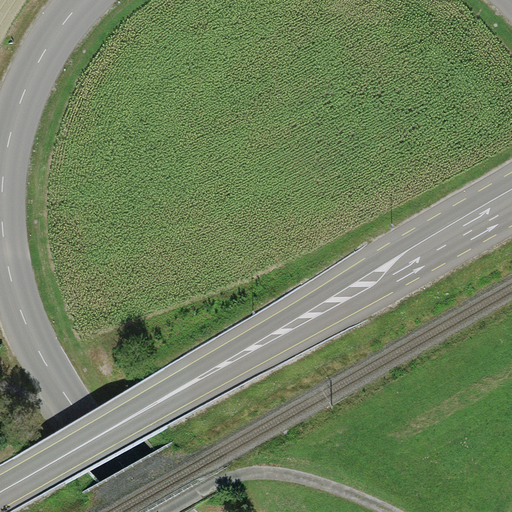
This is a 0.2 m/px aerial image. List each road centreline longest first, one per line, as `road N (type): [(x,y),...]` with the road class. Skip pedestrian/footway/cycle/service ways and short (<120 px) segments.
road 1 (primary): [(0,494),(511,200)]
road 2 (tertiary): [(168,511),(69,405),(11,307),(0,251)]
road 3 (track): [(170,511),(232,478),(271,475),(382,511)]
road 4 (tertiary): [(0,176),(11,117),(37,55),(79,0)]
